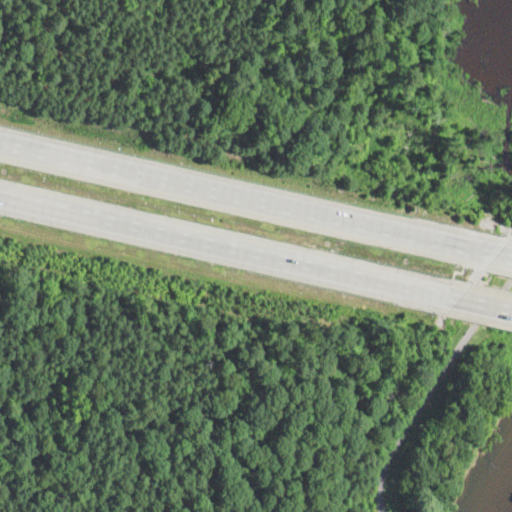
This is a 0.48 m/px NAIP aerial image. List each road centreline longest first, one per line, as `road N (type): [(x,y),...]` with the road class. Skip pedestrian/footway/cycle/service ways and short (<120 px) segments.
road 1 (motorway): [(506,255),(0,142)]
road 2 (motorway): [(0,196),(466,297)]
